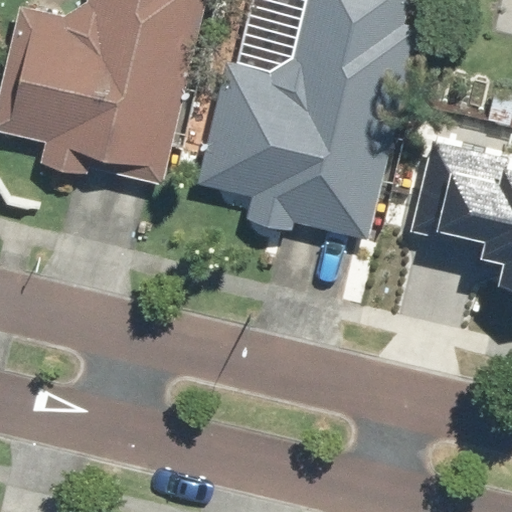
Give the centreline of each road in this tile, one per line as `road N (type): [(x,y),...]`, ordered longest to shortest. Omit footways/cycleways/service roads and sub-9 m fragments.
road 1 (residential): [(374,511),(111,451)]
road 2 (residential): [(141,333),(402,388)]
road 3 (residential): [(0,303),(141,333)]
road 4 (residential): [(374,511),(402,388)]
road 5 (residential): [(141,333),(111,451)]
